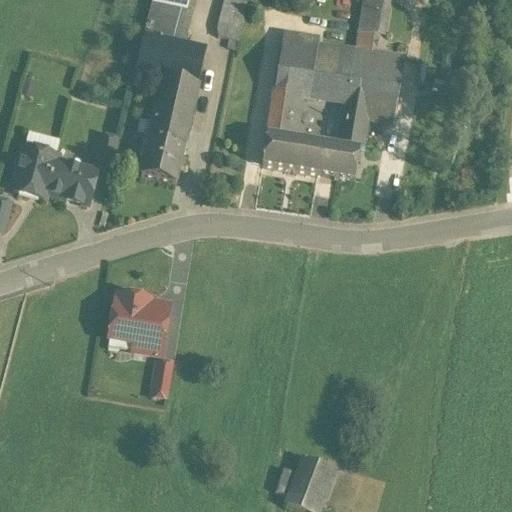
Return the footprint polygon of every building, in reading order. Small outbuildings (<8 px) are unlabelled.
[(182,0),(154,0),(152,8),(179,15),(182,0)] [(245,0),(224,0),(222,11),(242,16),(245,0)] [(382,4),(363,1),(357,37),(377,39),(382,4)] [(179,15),(152,8),(144,38),(171,45),(179,15)] [(242,16),(222,11),(214,40),(236,45),(239,33),(242,16)] [(171,45),(144,38),(134,74),(163,81),(162,82),(181,87),(188,60),(190,50),(171,45)] [(315,51),(281,46),(268,130),(290,134),(295,103),(296,98),(300,98),(307,99),(315,51)] [(205,54),(190,50),(188,60),(203,63),(205,54)] [(353,56),(315,51),(307,99),(346,105),(353,56)] [(374,59),(353,56),(346,105),(366,107),(389,111),(398,97),(369,92),(374,59)] [(403,63),(374,59),(369,92),(398,97),(403,63)] [(181,87),(162,82),(152,131),(185,138),(203,63),(188,60),(181,87)] [(346,105),(338,152),(322,149),(317,179),(353,184),(364,123),(366,107),(346,105)] [(389,111),(366,107),(364,123),(386,127),(389,111)] [(290,134),(268,130),(266,140),(289,144),(290,134)] [(185,138),(152,131),(148,145),(182,153),(185,138)] [(116,144),(101,140),(93,169),(109,173),(116,144)] [(289,144),(266,140),(261,169),(317,179),(322,149),(289,144)] [(182,153),(148,145),(143,143),(139,162),(144,163),(140,180),(175,187),(178,173),(184,174),(186,162),(181,161),(183,153),(182,153)] [(54,161),(23,153),(21,163),(15,166),(14,172),(17,177),(12,195),(43,203),(44,197),(52,166),(54,161)] [(95,178),(52,166),(44,197),(87,209),(95,178)] [(9,207),(0,204),(0,235),(2,236),(9,207)] [(134,300),(133,303),(115,300),(108,342),(133,346),(131,356),(160,360),(167,315),(150,312),(151,303),(134,300)] [(173,367),(157,364),(151,399),(167,402),(173,367)] [(322,511),(337,475),(302,462),(284,509),(291,511),(322,511)]
